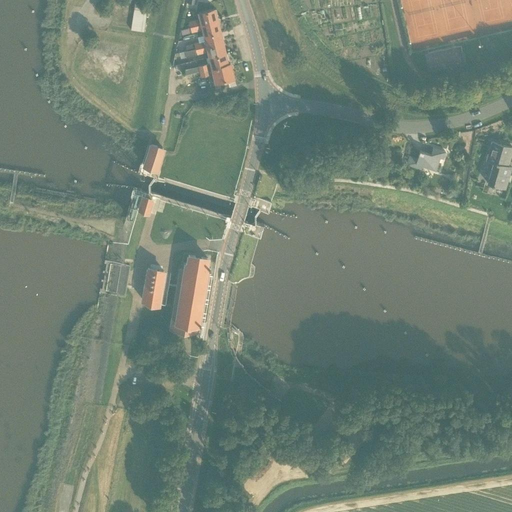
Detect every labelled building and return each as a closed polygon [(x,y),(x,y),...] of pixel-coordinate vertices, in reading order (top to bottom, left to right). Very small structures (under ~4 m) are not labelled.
[(147,5),(135,3),(131,30),(144,31),(147,5)] [(190,26),(217,20),(214,8),(199,12),(201,21),(198,22),(197,19),(189,21),(190,26)] [(204,34),(220,31),(217,20),(190,26),(181,28),(182,33),(192,31),(199,29),(199,27),(202,26),(204,34)] [(196,48),(222,41),(220,31),(204,34),(206,43),(203,44),(202,41),(194,43),(186,45),(187,50),(195,48),(196,48)] [(210,57),(225,53),(222,41),(196,48),(197,53),(205,51),(204,48),(207,48),(210,57)] [(225,53),(210,57),(212,65),(207,66),(206,64),(198,65),(200,71),(207,69),(208,69),(212,68),(212,67),(227,63),(225,53)] [(230,63),(227,63),(212,67),(212,68),(215,81),(223,79),(225,79),(225,78),(233,77),(230,63)] [(196,71),(187,74),(182,75),(184,84),(198,80),(196,71)] [(507,166),(511,148),(511,147),(491,142),(486,160),(493,162),(487,182),(505,188),(511,167),(507,166)] [(163,148),(157,146),(150,144),(144,165),(157,169),(163,148)] [(443,158),(445,151),(432,147),(430,154),(420,150),(417,158),(408,155),(405,164),(419,169),(421,164),(435,169),(439,157),(443,158)] [(147,213),(151,199),(145,198),(143,202),(140,201),(137,210),(147,213)] [(208,258),(195,255),(188,254),(187,262),(183,262),(183,265),(185,265),(184,269),(180,268),(171,326),(197,330),(198,324),(200,324),(201,323),(199,322),(208,268),(210,268),(210,267),(208,266),(206,266),(208,258)] [(171,272),(164,270),(148,268),(142,300),(165,304),(171,272)]
